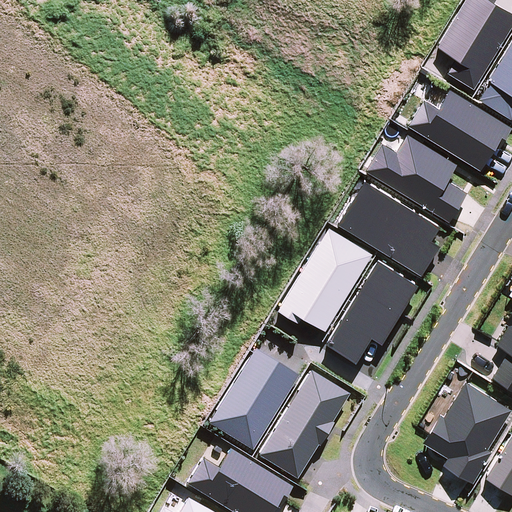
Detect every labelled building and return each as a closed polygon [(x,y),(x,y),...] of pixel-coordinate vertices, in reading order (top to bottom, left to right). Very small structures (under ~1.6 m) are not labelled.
[(496,0),(465,0),(436,48),(456,60),(448,73),(473,88),(511,25),(511,13),(494,3),(496,0)] [(511,39),(477,98),(511,119),(511,118),(511,39)] [(422,99),(406,126),(480,171),(495,146),(499,149),(511,127),(449,89),(437,108),(422,99)] [(381,143),(365,170),(450,221),(467,193),(447,180),(457,164),(406,135),(396,153),(381,143)] [(364,180),(338,224),(420,275),(439,245),(431,240),(439,226),(364,180)] [(328,228),(277,310),(298,323),(302,317),(325,330),(372,253),(328,228)] [(418,284),(378,260),(325,344),(355,363),(371,337),(381,344),(418,284)] [(507,352),(491,377),(511,390),(511,310),(504,323),(508,325),(496,344),(507,352)] [(297,376),(253,350),(207,424),(251,450),(297,376)] [(348,395),(308,371),(256,455),(295,479),(316,446),(317,447),(332,424),(331,423),(348,395)] [(439,414),(422,442),(447,457),(443,464),(473,483),(492,452),(487,449),(511,409),(465,382),(444,417),(439,414)] [(511,435),(510,434),(485,477),(511,494),(511,435)] [(201,458),(185,485),(228,511),(270,511),(274,507),(278,509),(290,487),(229,449),(217,468),(201,458)] [(168,511),(161,508),(158,511),(210,511),(186,499),(179,511),(168,511)]
